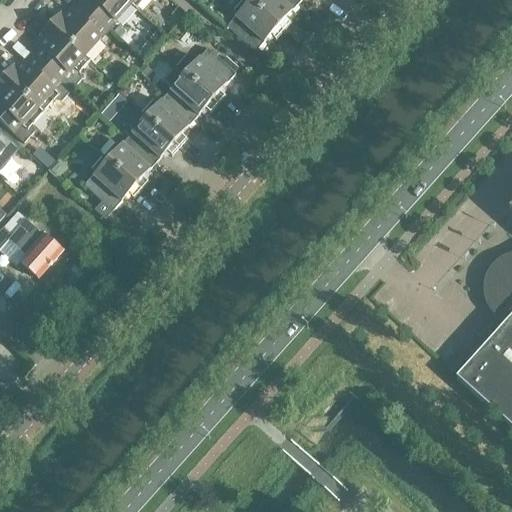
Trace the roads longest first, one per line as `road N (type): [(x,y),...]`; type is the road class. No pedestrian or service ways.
road 1 (unclassified): [(0,441),(393,0)]
road 2 (tertiary): [(123,511),(511,79)]
